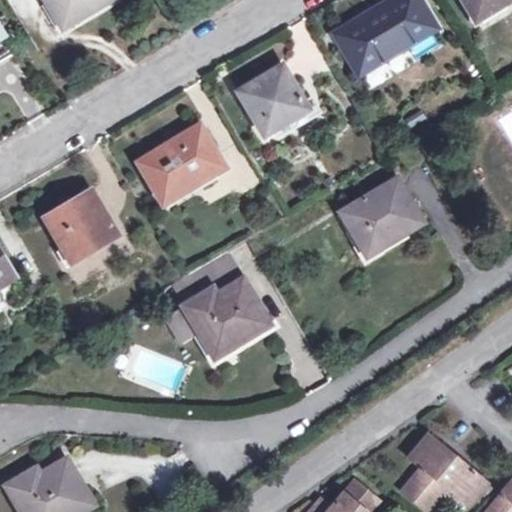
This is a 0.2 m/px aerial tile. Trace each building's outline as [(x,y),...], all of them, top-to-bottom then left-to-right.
[(47,0),(59,19),(76,9),(82,17),(110,0),(47,0)] [(435,27),(418,0),(388,0),(335,33),(359,73),(435,27)] [(463,0),(474,17),(502,0),(463,0)] [(82,17),(76,9),(59,19),(64,28),(82,17)] [(283,64),(239,90),(251,110),(249,112),(263,138),(310,109),(283,64)] [(223,167),(200,128),(140,164),(160,197),(192,178),(196,184),(223,167)] [(397,178),(342,211),(360,244),(375,235),(382,247),(424,222),(397,178)] [(92,190),(45,219),(69,260),(117,231),(92,190)] [(375,235),(360,244),(368,256),(382,247),(375,235)] [(75,283),(130,251),(123,240),(69,271),(75,283)] [(0,252),(0,284),(14,276),(0,252)] [(212,287),(183,305),(207,346),(214,358),(233,346),(270,323),(242,278),(217,294),(212,287)] [(408,459),(419,468),(399,491),(424,511),(445,488),(468,508),(489,481),(429,432),(408,459)] [(35,467),(5,486),(21,511),(82,511),(94,505),(66,459),(39,473),(35,467)] [(320,496),(306,511),(370,511),(381,500),(354,477),(331,505),(320,496)] [(511,511),(511,478),(484,511),(511,511)]
